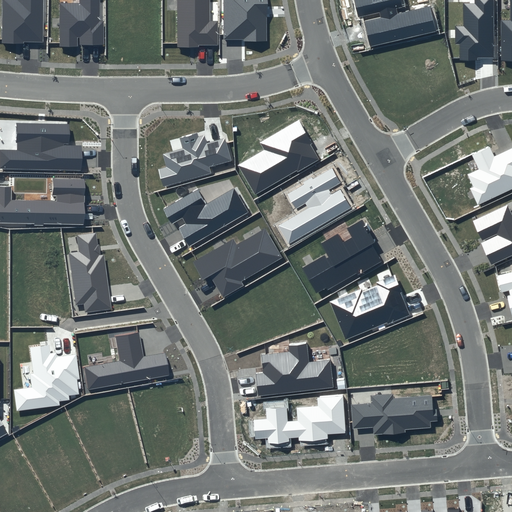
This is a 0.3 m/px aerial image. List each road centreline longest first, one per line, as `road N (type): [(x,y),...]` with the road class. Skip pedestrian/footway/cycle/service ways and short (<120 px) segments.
road 1 (residential): [(125,89),(127,197),(214,368),(227,485)]
road 2 (residential): [(380,157),(466,326),(483,465)]
road 3 (residential): [(227,485),(483,465)]
road 4 (residential): [(325,62),(235,87),(125,89)]
road 5 (residential): [(380,157),(453,113),(511,97)]
road 6 (residential): [(125,89),(0,83)]
road 7 (residential): [(110,511),(164,492),(227,485)]
